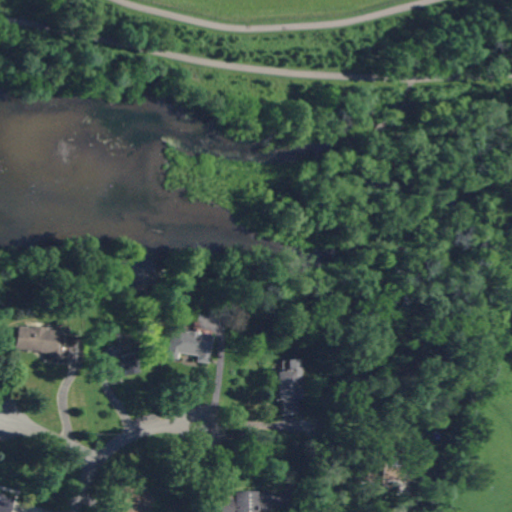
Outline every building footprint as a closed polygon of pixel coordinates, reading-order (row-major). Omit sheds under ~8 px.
[(42,330),(56,332),(54,345),(65,347),(63,358),(63,360),(63,361),(46,358),(44,358),(45,354),(37,353),(38,352),(33,351),(29,350),(10,347),(13,327),(28,329),(29,326),(31,326),(38,327),(42,328),(42,330)] [(183,332),(184,330),(194,332),(194,331),(208,333),(207,336),(209,337),(205,359),(205,362),(204,364),(194,362),(195,357),(187,356),(184,355),(175,353),(174,358),(163,356),(168,329),(183,332)] [(122,377),(120,377),(109,379),(109,377),(102,378),(100,378),(97,361),(105,360),(117,358),(118,358),(118,356),(133,354),(136,373),(123,375),(122,375),(122,377)] [(293,412),(293,413),(283,414),(279,414),(278,399),(274,399),(273,388),(273,386),(272,372),(274,372),(285,371),(289,371),(290,371),(291,389),(293,412)] [(427,448),(411,448),(411,464),(427,464),(427,448)] [(383,468),(393,468),(393,466),(410,466),(410,480),(398,479),(397,479),(397,481),(391,481),(388,481),(382,481),(382,488),(369,488),(369,482),(354,482),(354,465),(370,465),(370,461),(382,461),(383,461),(383,468)] [(253,510),(253,511),(212,511),(212,496),(228,496),(230,496),(230,492),(231,492),(253,492),(253,493),(253,510)] [(0,511),(0,495),(11,498),(11,500),(7,511),(0,511)]
